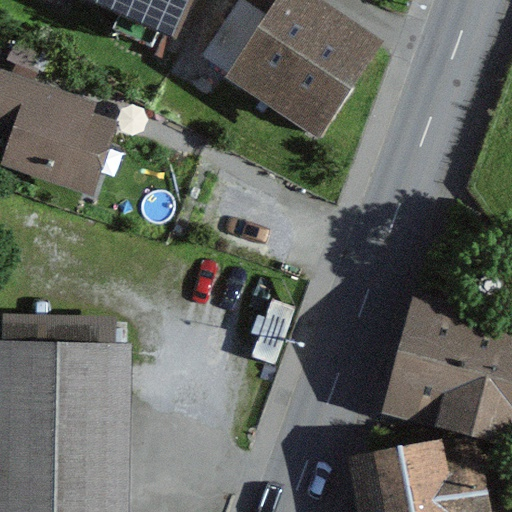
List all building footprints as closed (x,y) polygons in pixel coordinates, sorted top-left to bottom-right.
[(83,0),(119,17),(113,30),(151,47),(157,34),(173,41),(192,0),(83,0)] [(277,0),(269,12),(251,0),(236,0),(196,60),(315,140),(382,42),(319,0),(277,0)] [(37,72),(48,52),(19,37),(9,56),(37,72)] [(96,102),(1,70),(0,71),(0,121),(14,127),(0,166),(92,198),(118,123),(92,115),(96,102)] [(511,432),(511,316),(413,291),(381,412),(479,438),(509,446),(511,432)] [(280,368),(301,310),(275,301),(254,358),(280,368)] [(0,511),(128,511),(131,343),(118,343),(118,316),(3,314),(3,341),(0,340),(0,511)] [(511,511),(511,451),(483,457),(479,438),(349,462),(357,511),(511,511)]
